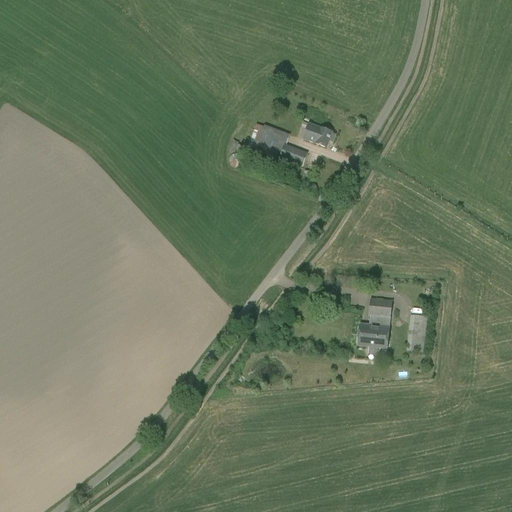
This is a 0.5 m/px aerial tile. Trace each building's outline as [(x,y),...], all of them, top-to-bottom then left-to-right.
[(264,127),(256,125),(257,124),(256,124),(260,115),(251,111),(247,120),(246,119),(240,135),(242,136),(239,142),(238,143),(233,141),(229,151),(256,162),(257,160),(277,167),(277,165),(300,174),(308,154),(286,146),(290,135),(264,126),(264,127)] [(303,140),(327,149),(329,141),(333,143),(335,136),(332,135),(332,134),(309,125),(303,140)] [(368,294),(351,293),(350,303),(367,305),(368,294)] [(368,318),(370,318),(390,321),(392,301),(370,299),(368,318)] [(410,322),(407,352),(424,354),(427,324),(410,322)] [(387,350),(389,328),(369,326),(360,325),(357,347),(387,350)]
